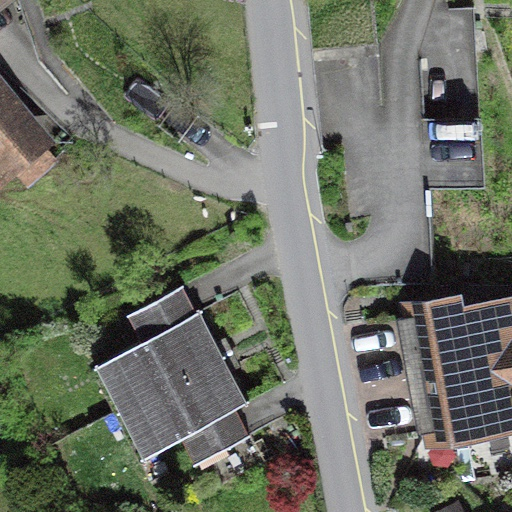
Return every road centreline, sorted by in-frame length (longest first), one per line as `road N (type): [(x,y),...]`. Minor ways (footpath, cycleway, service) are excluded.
road 1 (residential): [(306,265),(372,257),(397,236),(400,57),(421,0)]
road 2 (residential): [(306,265),(281,126),(271,0)]
road 3 (residential): [(353,511),(306,265)]
